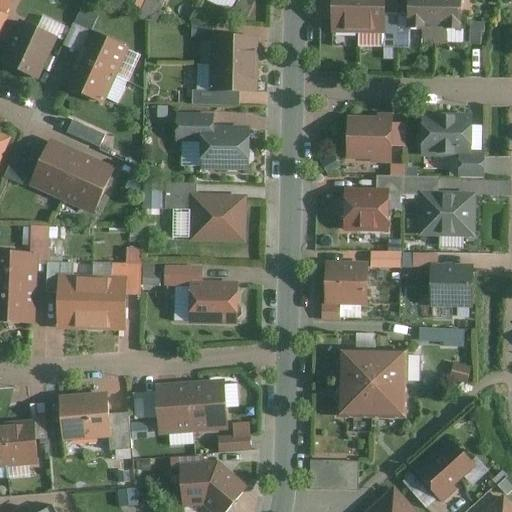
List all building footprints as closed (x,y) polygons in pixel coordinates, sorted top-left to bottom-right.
[(25,0),(0,0),(0,19),(13,25),(25,0)] [(257,0),(240,0),(237,7),(251,13),(257,0)] [(359,38),(359,0),(331,0),(331,37),(359,38)] [(359,0),(359,38),(385,38),(386,0),(359,0)] [(437,46),(437,0),(411,0),(411,35),(423,35),(423,46),(437,46)] [(462,0),(437,0),(437,46),(448,47),(448,36),(462,36),(462,0)] [(98,11),(85,6),(78,22),(91,27),(98,11)] [(214,24),(196,24),(196,36),(213,37),(214,24)] [(56,40),(24,26),(4,72),(36,86),(56,40)] [(470,33),(470,47),(482,47),(482,35),(485,35),(485,26),(473,26),(473,30),(470,33)] [(93,28),(81,55),(121,74),(133,46),(93,28)] [(215,31),(215,60),(262,61),(262,32),(215,31)] [(398,40),(385,40),(385,51),(398,51),(398,40)] [(409,40),(398,40),(398,51),(409,51),(409,40)] [(107,103),(121,74),(81,55),(67,85),(107,103)] [(262,61),(215,60),(215,91),(244,92),(262,92),(262,61)] [(356,66),(345,66),(344,75),(355,75),(356,66)] [(244,104),(244,92),(215,91),(196,91),(196,103),(244,104)] [(173,104),(159,104),(159,120),(173,120),(173,104)] [(474,113),(424,112),(423,152),(460,153),(474,153),(474,149),(474,113)] [(205,140),(205,167),(255,169),(256,127),(218,127),(218,115),(180,115),(180,140),(205,140)] [(394,116),(349,116),(349,157),(394,157),(394,145),(394,122),(394,116)] [(110,132),(77,117),(70,133),(103,147),(110,132)] [(406,122),(394,122),(394,145),(406,145),(406,122)] [(0,165),(14,136),(0,129),(0,165)] [(66,198),(87,152),(56,138),(35,184),(66,198)] [(486,149),(474,149),(474,153),(460,153),(460,179),(485,179),(486,149)] [(87,152),(66,198),(97,212),(118,167),(87,152)] [(17,153),(7,176),(25,183),(35,161),(17,153)] [(341,166),(334,154),(321,162),(328,174),(341,166)] [(145,180),(130,173),(124,185),(140,192),(145,180)] [(377,174),(377,186),(390,186),(390,194),(406,194),(406,174),(377,174)] [(440,175),(406,174),(406,194),(421,194),(440,194),(440,175)] [(195,192),(200,192),(200,181),(170,181),(170,208),(194,208),(195,192)] [(377,186),(346,187),(346,231),(390,230),(390,194),(390,186),(377,186)] [(164,207),(163,187),(146,187),(147,207),(164,207)] [(200,192),(195,192),(194,208),(193,240),(250,242),(252,193),(200,192)] [(478,194),(440,194),(421,194),(421,236),(477,236),(478,194)] [(33,262),(50,262),(51,226),(34,224),(33,253),(33,262)] [(130,247),(130,262),(145,262),(145,248),(130,247)] [(0,252),(0,286),(32,287),(33,262),(33,253),(0,252)] [(401,253),(373,253),(373,265),(401,265),(401,253)] [(439,253),(401,253),(401,265),(433,265),(439,265),(439,253)] [(371,260),(328,259),(327,305),(370,306),(371,260)] [(61,275),(77,276),(77,262),(50,262),(49,292),(60,291),(61,275)] [(116,262),(116,276),(129,276),(128,293),(145,294),(145,285),(145,262),(130,262),(116,262)] [(158,263),(145,262),(145,285),(163,285),(163,272),(158,272),(158,263)] [(476,265),(439,265),(433,265),(432,307),(475,308),(476,265)] [(196,281),(208,282),(208,266),(169,266),(168,284),(195,285),(196,281)] [(96,328),(97,276),(77,276),(61,275),(60,291),(60,328),(96,328)] [(116,276),(97,276),(96,328),(128,329),(128,293),(129,276),(116,276)] [(195,285),(194,322),(242,324),(244,283),(208,282),(196,281),(195,285)] [(32,287),(0,286),(0,321),(31,322),(32,287)] [(458,329),(421,328),(421,342),(458,343),(458,329)] [(409,419),(409,349),(343,349),(342,419),(409,419)] [(472,368),(455,363),(450,379),(467,384),(472,368)] [(228,379),(194,381),(197,431),(231,429),(228,379)] [(162,433),(197,431),(194,381),(159,383),(159,391),(161,417),(162,433)] [(161,417),(159,391),(136,392),(138,419),(161,417)] [(110,397),(62,401),(65,440),(113,437),(111,413),(110,397)] [(133,412),(111,413),(113,437),(114,450),(136,448),(133,412)] [(35,420),(5,422),(8,467),(38,465),(35,420)] [(0,467),(8,467),(5,422),(0,422),(0,467)] [(253,435),(223,438),(224,450),(254,448),(253,435)] [(441,499),(478,465),(453,438),(416,472),(441,499)] [(359,460),(312,460),(311,490),(359,490),(359,460)] [(222,462),(186,465),(188,508),(209,504),(217,511),(231,511),(253,486),(222,462)] [(366,511),(420,511),(396,485),(366,511)] [(485,511),(511,511),(511,498),(506,492),(485,511)] [(39,511),(35,503),(18,511),(39,511)]
